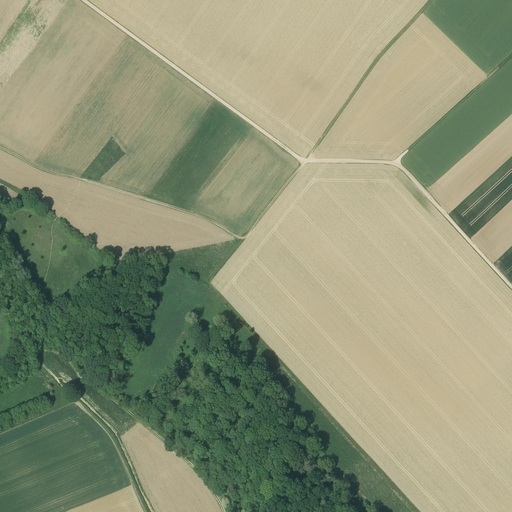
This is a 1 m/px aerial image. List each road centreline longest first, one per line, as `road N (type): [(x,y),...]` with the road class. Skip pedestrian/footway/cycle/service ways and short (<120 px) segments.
road 1 (track): [(416,511),(213,287),(213,276),(248,235)]
road 2 (track): [(305,161),(81,0)]
road 3 (track): [(248,235),(238,238),(198,214),(0,147)]
road 4 (track): [(31,354),(46,342),(201,476),(222,511)]
road 5 (track): [(511,289),(395,163),(305,161)]
road 6 (track): [(395,163),(511,55)]
